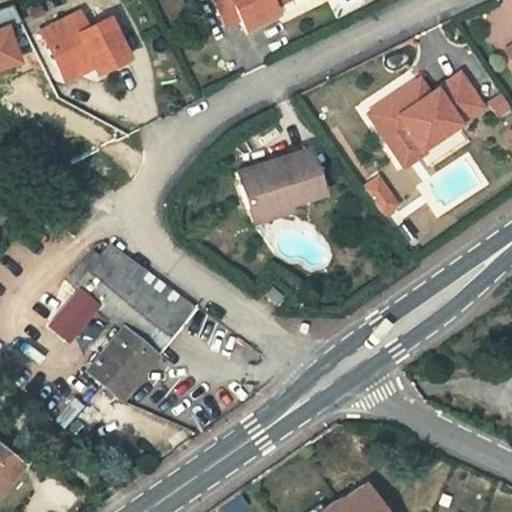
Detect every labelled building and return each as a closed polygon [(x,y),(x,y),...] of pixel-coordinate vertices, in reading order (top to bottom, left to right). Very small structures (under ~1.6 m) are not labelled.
[(219,0),(214,0),(199,7),(219,47),(235,40),(240,50),(273,35),(270,29),(306,11),(300,0),(236,0),(223,7),(219,0)] [(83,48),(75,32),(37,52),(57,93),(86,78),(89,87),(93,94),(123,79),(103,39),(83,48)] [(511,58),(511,59),(511,61),(511,64),(500,73),(511,90),(511,58)] [(86,78),(57,93),(61,101),(89,87),(86,78)] [(403,155),(409,164),(414,171),(475,131),(453,97),(439,106),(441,110),(439,116),(433,120),(427,124),(412,103),(362,136),(383,168),(403,155)] [(441,110),(439,106),(429,113),(433,120),(439,116),(441,110)] [(313,144),(237,172),(256,225),(272,219),(294,211),(330,197),(313,144)] [(403,155),(383,168),(389,177),(409,164),(403,155)] [(380,175),(366,182),(380,213),(394,207),(380,175)] [(108,271),(103,276),(77,308),(127,347),(91,391),(128,421),(153,387),(186,342),(192,334),(173,320),(130,288),(108,271)] [(274,286),(264,298),(278,309),(287,296),(274,286)] [(0,442),(0,497),(26,464),(0,442)] [(390,511),(370,481),(344,498),(342,496),(317,511),(390,511)]
